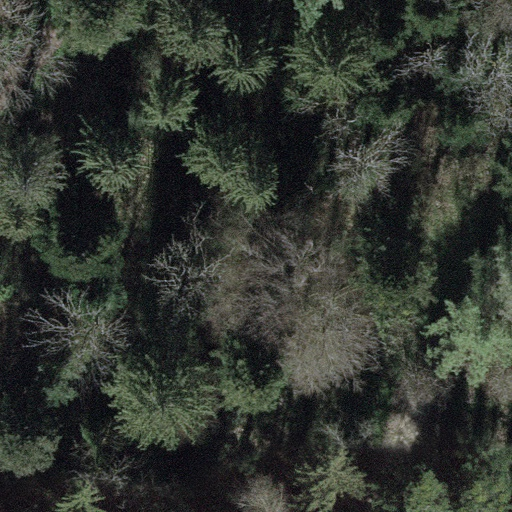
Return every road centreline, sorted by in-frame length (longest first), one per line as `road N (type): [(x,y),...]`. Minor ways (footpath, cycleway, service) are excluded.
road 1 (track): [(511,250),(470,309),(372,511)]
road 2 (track): [(101,0),(0,109)]
